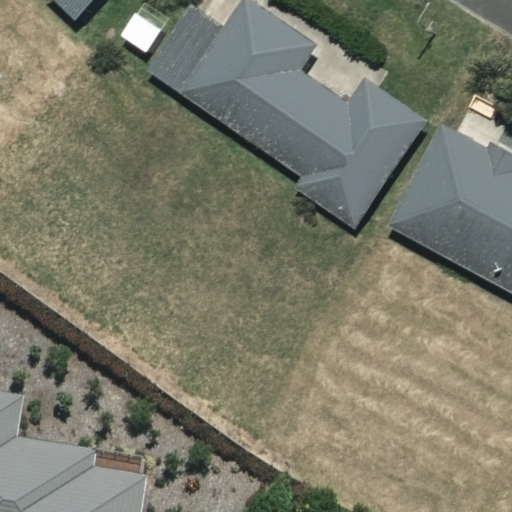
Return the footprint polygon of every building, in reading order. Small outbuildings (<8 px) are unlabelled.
[(117,0),(60,0),(86,28),(117,0)] [(323,55),(254,7),(232,39),(199,15),(158,74),(312,181),(305,191),(364,232),(455,101),(399,63),(361,118),(306,80),(323,55)] [(179,36),(142,9),(119,41),(157,67),(179,36)] [(511,168),(496,161),(510,134),(477,117),(463,143),(452,137),(401,233),(511,291),(511,168)] [(0,511),(151,511),(157,487),(104,476),(107,461),(25,444),(32,412),(0,405),(0,511)]
